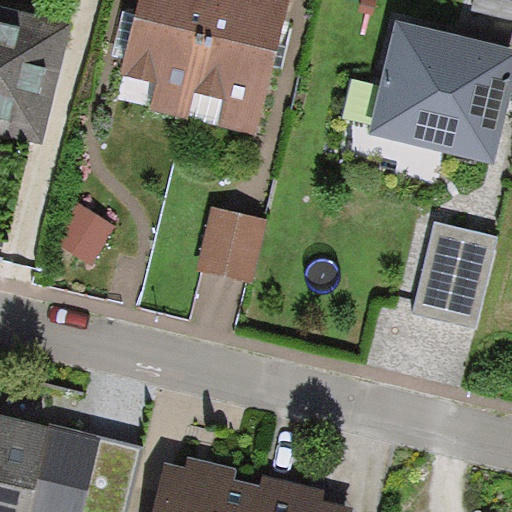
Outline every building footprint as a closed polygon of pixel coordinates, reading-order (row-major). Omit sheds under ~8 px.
[(217,0),(141,0),(124,65),(164,76),(195,83),(217,0)] [(288,0),(217,0),(195,83),(232,94),(263,101),(288,0)] [(62,31),(0,15),(0,122),(38,131),(62,31)] [(511,66),(511,55),(403,28),(378,127),(490,155),(511,66)] [(188,114),(195,83),(164,76),(156,106),(188,114)] [(256,130),(263,101),(232,94),(224,122),(256,130)] [(266,223),(221,210),(204,267),(249,280),(266,223)] [(499,239),(435,224),(414,315),(478,329),(499,239)] [(46,430),(0,419),(0,511),(25,511),(33,481),(46,430)] [(48,421),(46,430),(33,481),(95,496),(109,436),(48,421)] [(189,475),(171,471),(161,511),(254,511),(259,492),(227,485),(229,476),(191,467),(189,475)] [(341,511),(259,492),(254,511),(341,511)]
